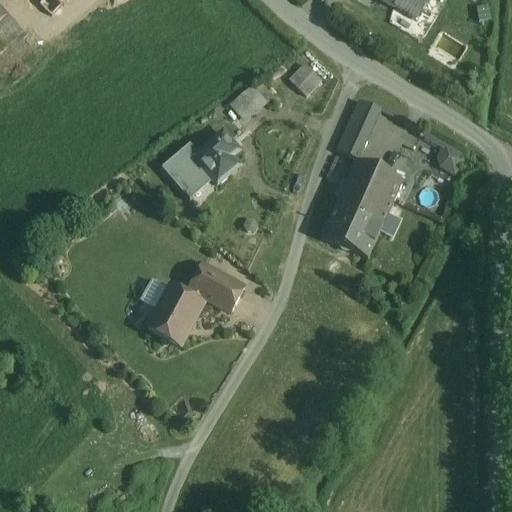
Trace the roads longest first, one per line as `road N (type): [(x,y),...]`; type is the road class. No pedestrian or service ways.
road 1 (unclassified): [(502,511),(502,157),(359,65)]
road 2 (unclassified): [(168,511),(196,446),(282,297),(359,65)]
